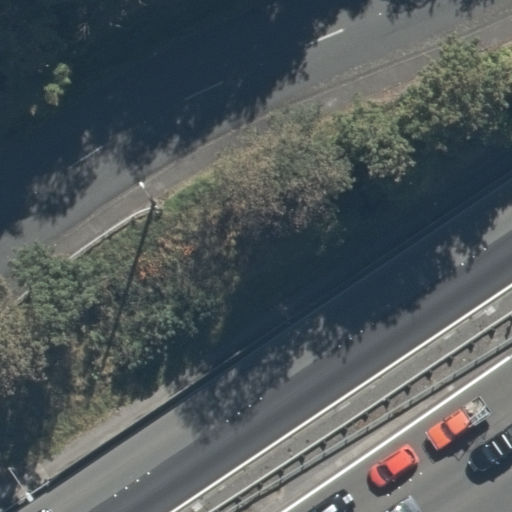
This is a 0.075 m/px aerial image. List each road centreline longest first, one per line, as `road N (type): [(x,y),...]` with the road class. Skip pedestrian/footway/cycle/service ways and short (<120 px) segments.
road 1 (trunk): [(101,511),(511,242)]
road 2 (tertiary): [(0,220),(185,97),(412,0)]
road 3 (trunk): [(511,432),(396,511)]
